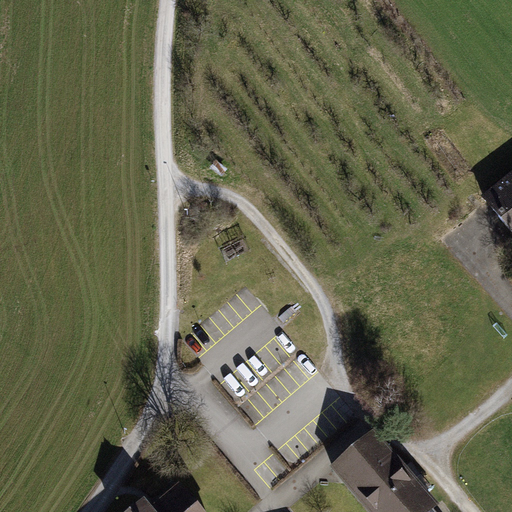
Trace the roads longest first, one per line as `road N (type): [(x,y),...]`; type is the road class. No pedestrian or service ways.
road 1 (track): [(471,511),(429,457),(367,424),(352,405),(325,300),(249,210),(220,193),(167,187),(168,0)]
road 2 (residential): [(91,511),(148,417),(165,370),(167,187)]
